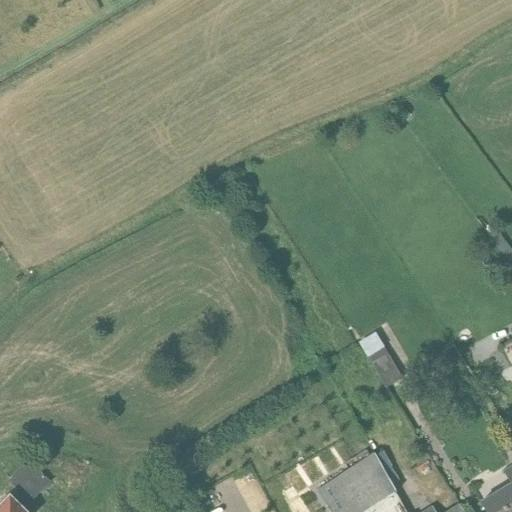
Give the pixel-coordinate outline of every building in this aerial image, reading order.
[(501,271),(509,282),(511,279),(511,266),(510,264),(501,271)] [(375,334),(359,344),(386,389),(402,379),(375,334)] [(383,453),(376,457),(393,486),(400,482),(383,453)] [(365,511),(396,492),(393,486),(376,457),(374,454),(317,491),(331,511),(365,511)] [(0,511),(24,511),(22,510),(49,483),(26,461),(8,480),(17,489),(0,507),(0,511)] [(511,485),(480,503),(485,511),(511,511),(511,467),(503,473),(511,485)]
